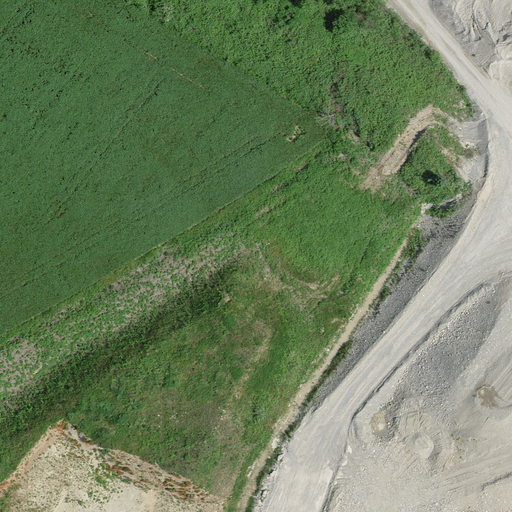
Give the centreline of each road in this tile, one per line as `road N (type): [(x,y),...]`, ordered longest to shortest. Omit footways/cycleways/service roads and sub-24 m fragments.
road 1 (track): [(511,205),(412,323),(367,396),(326,511)]
road 2 (track): [(399,0),(466,57),(511,118)]
